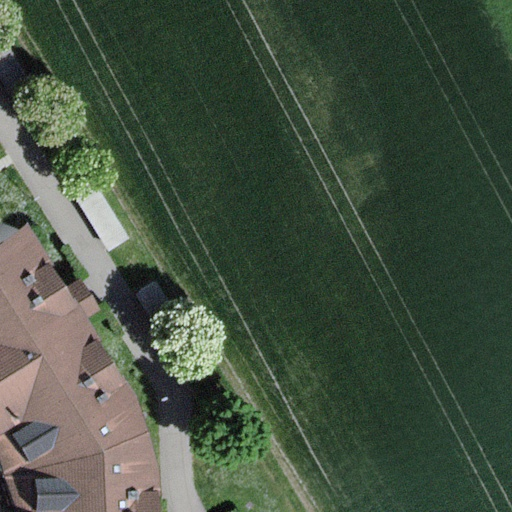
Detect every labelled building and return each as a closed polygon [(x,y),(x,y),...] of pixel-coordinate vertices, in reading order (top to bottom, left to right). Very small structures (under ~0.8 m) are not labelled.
[(0,44),(0,90),(5,98),(26,84),(0,44)] [(85,175),(61,189),(98,250),(122,236),(85,175)] [(0,454),(106,419),(91,373),(65,331),(0,226),(0,454)] [(170,310),(149,279),(127,293),(148,325),(170,310)] [(118,511),(117,455),(106,419),(0,454),(0,511),(118,511)]
